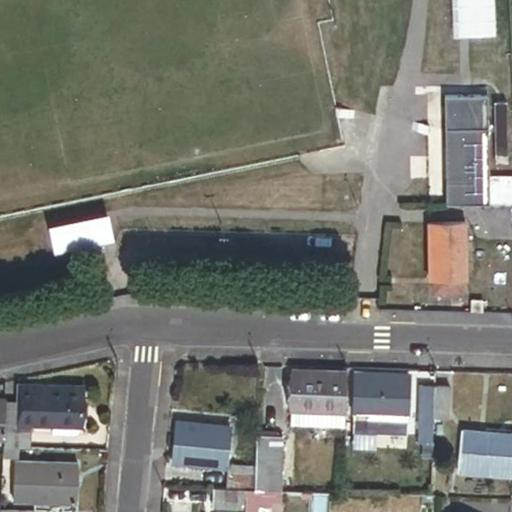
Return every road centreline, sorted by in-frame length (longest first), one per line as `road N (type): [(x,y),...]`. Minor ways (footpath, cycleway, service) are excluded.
road 1 (residential): [(511,345),(145,323)]
road 2 (residential): [(127,511),(145,323)]
road 3 (residential): [(145,323),(0,354)]
